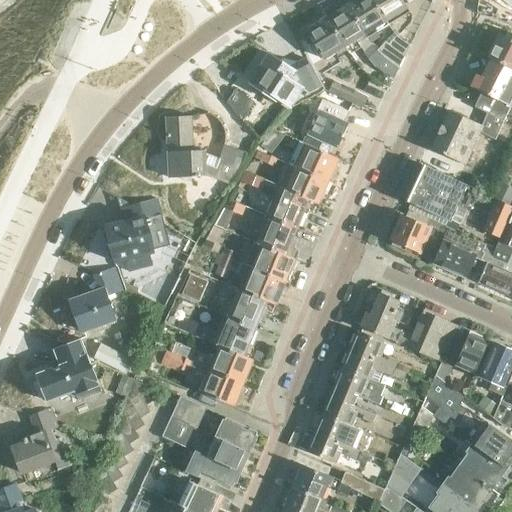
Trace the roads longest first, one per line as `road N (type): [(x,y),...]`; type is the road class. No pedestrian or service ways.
road 1 (tertiary): [(208,30),(78,161),(0,320)]
road 2 (residential): [(349,256),(469,3)]
road 3 (residential): [(255,511),(349,256)]
road 4 (residential): [(511,327),(349,256)]
road 5 (residential): [(117,511),(169,398)]
